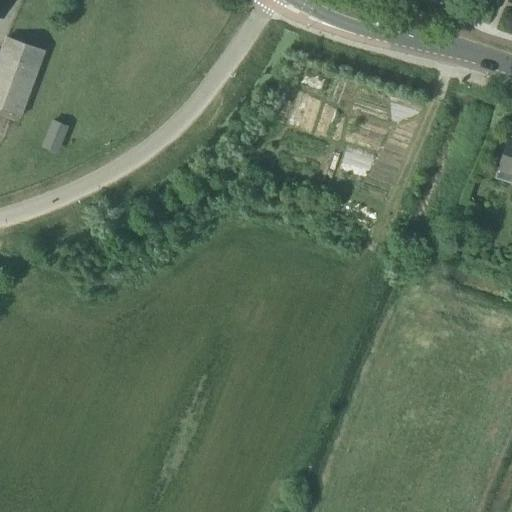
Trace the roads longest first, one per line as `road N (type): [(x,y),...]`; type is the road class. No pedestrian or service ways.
road 1 (unclassified): [(0,219),(55,201),(159,139),(267,4)]
road 2 (unclassified): [(295,0),(405,43),(466,52)]
road 3 (unclassified): [(466,52),(347,0)]
